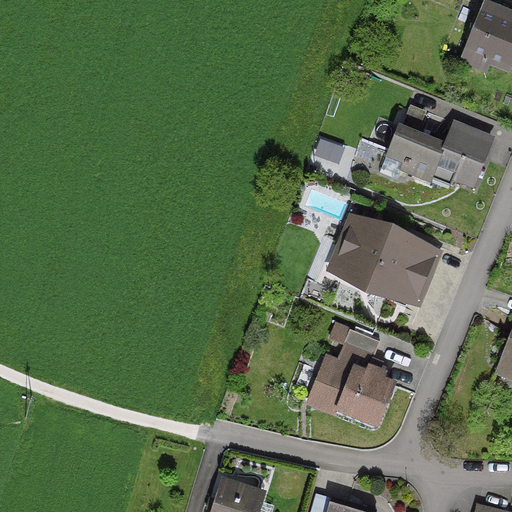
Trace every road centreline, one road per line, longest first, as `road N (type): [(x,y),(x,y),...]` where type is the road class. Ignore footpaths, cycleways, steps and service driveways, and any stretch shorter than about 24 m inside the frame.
road 1 (residential): [(422,459),(428,406),(511,197)]
road 2 (residential): [(217,432),(334,457),(422,459)]
